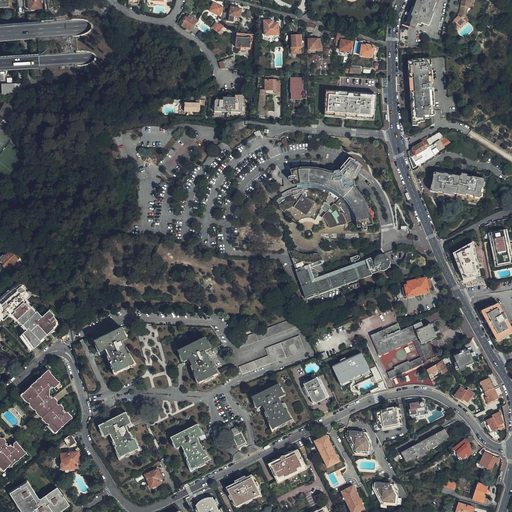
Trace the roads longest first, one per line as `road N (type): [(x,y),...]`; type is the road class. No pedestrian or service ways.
road 1 (motorway): [(0,64),(176,55),(401,78),(511,78)]
road 2 (motorway): [(511,37),(162,23),(0,34)]
road 3 (residential): [(75,331),(121,320),(206,320),(225,329),(238,351),(299,331),(308,354)]
road 4 (residential): [(296,436),(372,399),(422,391),(462,413),(492,445),(511,450)]
road 5 (residential): [(0,396),(43,355),(67,352),(84,403),(83,436),(113,489)]
road 6 (tertiary): [(394,133),(392,39),(401,0)]
road 7 (residential): [(397,146),(445,125),(511,158)]
road 8 (residential): [(269,125),(394,133)]
